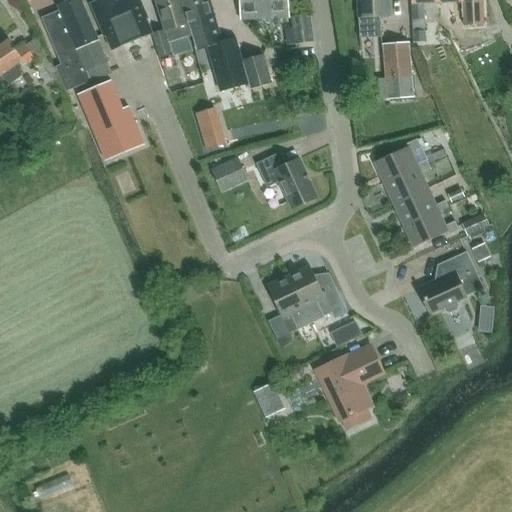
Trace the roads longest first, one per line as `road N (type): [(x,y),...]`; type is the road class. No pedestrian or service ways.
road 1 (residential): [(324,229),(354,194),(326,0)]
road 2 (residential): [(426,375),(407,335),(361,306),(324,229)]
